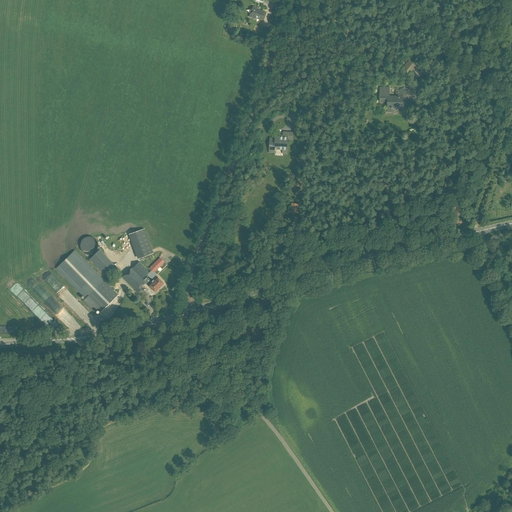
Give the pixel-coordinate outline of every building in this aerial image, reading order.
[(262,21),(266,12),(259,10),(259,9),(253,7),(249,17),(255,19),(256,18),(262,21)] [(390,96),(390,87),(380,87),(380,102),(388,102),(388,112),(393,112),(393,109),(399,109),(399,107),(402,107),(402,111),(403,111),(403,98),(407,98),(407,90),(398,90),(398,96),(390,96)] [(292,140),(293,133),(284,132),(284,136),(276,135),(276,139),(270,138),(270,153),(275,153),(275,149),(287,150),(288,139),(292,140)] [(298,214),(299,204),(292,203),(291,214),(298,214)] [(137,259),(153,254),(144,229),(128,234),(137,259)] [(89,255),(90,255),(92,254),(93,254),(94,253),(95,252),(96,251),(97,250),(97,249),(98,248),(98,247),(98,245),(98,244),(97,243),(97,241),(96,240),(95,239),(94,238),(93,238),(92,237),(91,237),(89,237),(88,237),(87,237),(85,237),(84,238),(83,239),(82,240),(81,241),(81,242),(80,243),(80,244),(80,246),(80,247),(80,248),(81,250),(81,251),(82,252),(83,253),(84,253),(85,254),(87,255),(88,255),(89,255)] [(118,295),(75,250),(56,269),(85,299),(83,301),(94,312),(97,308),(101,312),(118,295)] [(106,277),(116,268),(98,250),(89,260),(106,277)] [(154,273),(164,263),(159,258),(149,268),(154,273)] [(154,285),(151,282),(151,283),(150,282),(151,281),(148,278),(147,279),(146,278),(143,280),(142,279),(149,272),(139,262),(132,269),(131,268),(122,277),(136,292),(146,283),(155,292),(156,291),(157,291),(158,290),(159,289),(154,284),(154,285)] [(154,284),(159,289),(161,287),(162,286),(162,285),(163,284),(153,273),(149,276),(153,280),(151,282),(154,285),(154,284)] [(54,275),(46,282),(53,290),(61,283),(54,275)] [(60,294),(66,287),(62,284),(56,291),(60,294)] [(51,305),(54,302),(44,291),(41,295),(51,305)]
